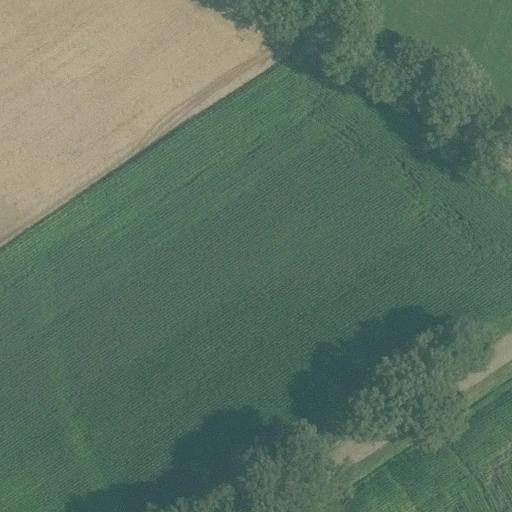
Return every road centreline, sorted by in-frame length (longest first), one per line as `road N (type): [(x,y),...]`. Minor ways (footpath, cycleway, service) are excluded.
road 1 (unclassified): [(511,168),(267,0)]
road 2 (unclassified): [(266,511),(511,345)]
